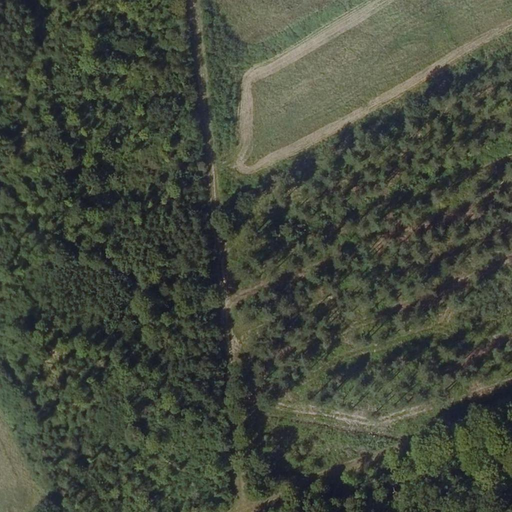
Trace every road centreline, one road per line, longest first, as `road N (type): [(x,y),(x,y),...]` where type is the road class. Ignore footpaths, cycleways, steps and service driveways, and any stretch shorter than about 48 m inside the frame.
road 1 (track): [(218,511),(256,495),(210,0)]
road 2 (track): [(511,396),(256,495),(257,511)]
